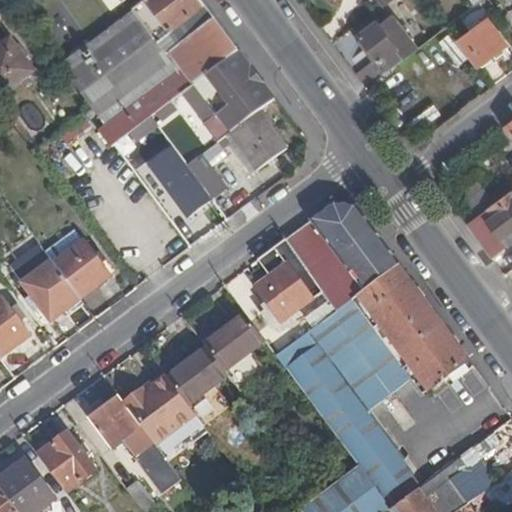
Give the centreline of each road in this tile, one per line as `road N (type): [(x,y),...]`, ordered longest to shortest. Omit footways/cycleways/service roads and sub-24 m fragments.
road 1 (residential): [(363,153),(0,422)]
road 2 (tertiary): [(392,189),(511,352)]
road 3 (tertiary): [(250,0),(363,153)]
road 4 (residential): [(511,102),(392,189)]
